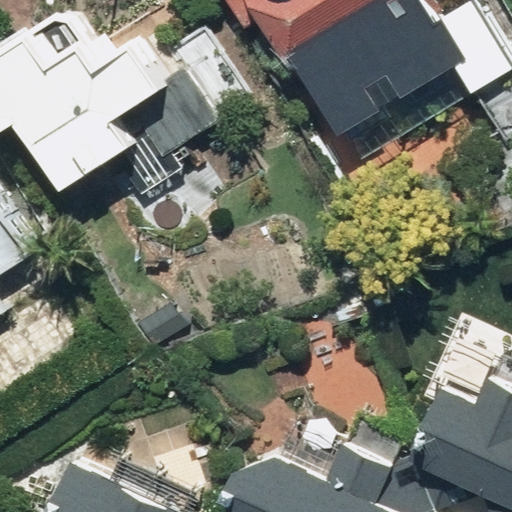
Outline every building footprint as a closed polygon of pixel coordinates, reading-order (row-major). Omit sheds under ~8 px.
[(258,0),(351,137),(390,111),(374,86),(395,71),(410,92),(465,55),(428,0),(258,0)] [(199,56),(176,71),(154,35),(102,67),(86,41),(54,61),(36,32),(0,53),(0,69),(13,90),(0,97),(0,106),(9,122),(26,114),(69,183),(123,150),(148,191),(193,164),(180,144),(233,111),(199,56)] [(511,65),(470,93),(499,138),(511,130),(511,65)] [(0,307),(12,299),(0,281),(0,269),(38,244),(0,189),(0,307)] [(511,335),(465,319),(429,420),(511,449),(511,335)] [(406,511),(398,508),(423,460),(355,426),(331,474),(270,443),(238,511),(438,511),(415,500),(410,511),(406,511)] [(198,511),(199,511),(75,460),(53,511),(198,511)]
